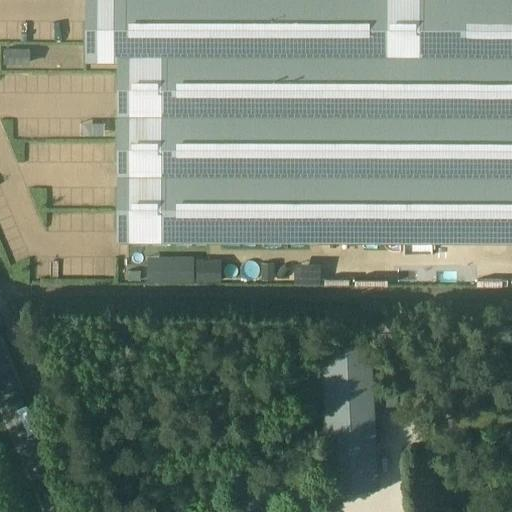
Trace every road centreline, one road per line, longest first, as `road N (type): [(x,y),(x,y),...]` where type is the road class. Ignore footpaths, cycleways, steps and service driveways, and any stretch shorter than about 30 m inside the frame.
road 1 (track): [(0,295),(511,297)]
road 2 (primary): [(57,511),(0,380)]
